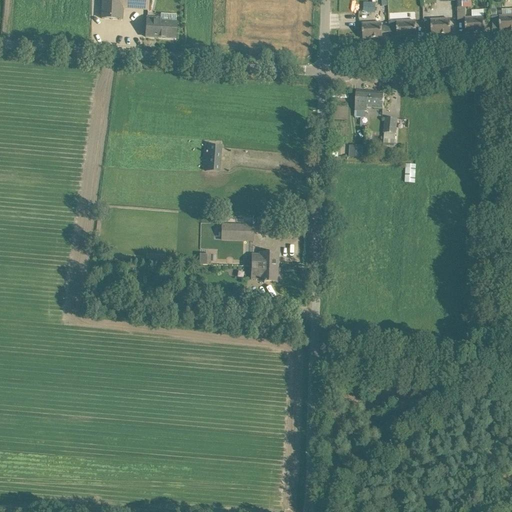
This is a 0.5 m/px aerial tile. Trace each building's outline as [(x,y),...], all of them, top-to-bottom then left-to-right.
[(101,0),(101,19),(122,20),(122,9),(147,10),(148,0),(101,0)] [(375,13),(375,4),(364,4),(363,12),(375,13)] [(484,10),(475,11),(475,18),(465,19),(466,33),(485,32),(484,18),(484,10)] [(511,15),(499,17),(500,22),(500,32),(511,30),(511,15)] [(147,19),(145,37),(175,39),(176,23),(160,22),(160,19),(147,19)] [(431,20),(431,25),(432,35),(451,34),(450,19),(431,20)] [(396,22),(397,27),(397,37),(416,36),(416,21),(396,22)] [(382,27),(381,23),(362,24),(363,39),(382,38),(382,34),(390,33),(389,27),(382,27)] [(384,94),(356,92),(355,111),(355,118),(365,119),(366,112),(367,112),(367,108),(383,109),(384,94)] [(395,134),(396,134),(397,119),(384,118),(383,133),(384,133),(383,143),(394,144),(395,134)] [(350,157),(364,157),(364,146),(350,145),(350,157)] [(220,172),(221,147),(207,146),(205,171),(220,172)] [(414,182),(415,167),(406,167),(405,182),(414,182)] [(222,240),(253,241),(253,226),(222,225),(222,240)] [(277,254),(261,253),(261,257),(252,256),(252,267),(267,268),(267,265),(277,266),(277,254)] [(199,254),(199,265),(210,265),(211,255),(199,254)] [(277,266),(267,265),(267,268),(252,267),(251,278),(260,278),(260,281),(265,281),(274,282),(275,269),(277,269),(277,266)] [(220,310),(241,311),(241,297),(221,296),(220,310)] [(177,305),(177,312),(160,311),(159,319),(189,321),(189,306),(177,305)]
